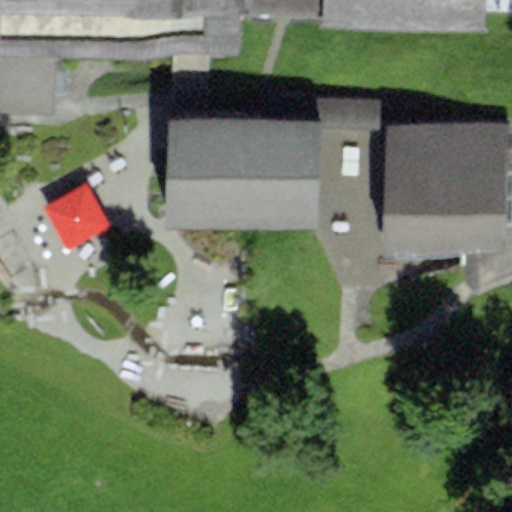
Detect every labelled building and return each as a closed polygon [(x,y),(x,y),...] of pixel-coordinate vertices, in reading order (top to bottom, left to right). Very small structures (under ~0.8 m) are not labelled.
[(0,0),(0,5),(251,17),(251,0),(0,0)] [(251,0),(251,17),(473,27),(474,0),(251,0)] [(333,113),(173,105),(168,204),(328,212),(333,113)] [(510,131),(387,128),(385,245),(508,247),(510,131)] [(57,184),(70,232),(116,219),(103,171),(57,184)]
